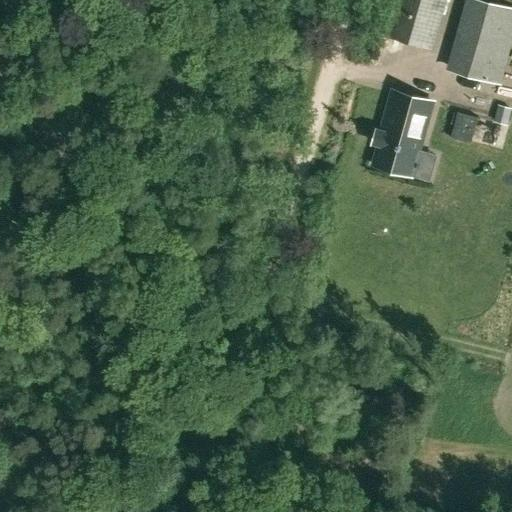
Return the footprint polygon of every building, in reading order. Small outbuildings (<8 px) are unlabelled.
[(401,0),(392,30),(391,35),(433,49),(447,0),(401,0)] [(504,77),(511,11),(511,3),(487,0),(472,0),(464,72),(504,77)] [(464,104),(474,108),(479,93),(469,89),(464,104)] [(374,164),(414,175),(434,101),(394,90),(382,131),(379,130),(376,142),(380,143),(374,164)] [(478,116),(457,110),(454,122),(450,136),(470,142),(478,116)] [(355,434),(359,374),(292,371),(289,430),(355,434)]
